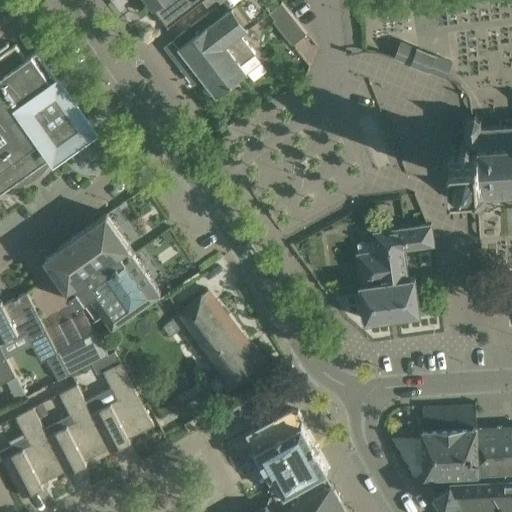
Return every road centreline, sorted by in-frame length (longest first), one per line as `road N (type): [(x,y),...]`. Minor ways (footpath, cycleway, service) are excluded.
road 1 (tertiary): [(317,367),(168,138)]
road 2 (residential): [(0,254),(168,138)]
road 3 (tertiary): [(168,138),(72,0)]
road 4 (tertiary): [(511,381),(364,388)]
road 5 (residential): [(81,501),(201,434)]
road 6 (tertiary): [(408,511),(366,440),(364,388)]
road 7 (residential): [(317,367),(201,434)]
